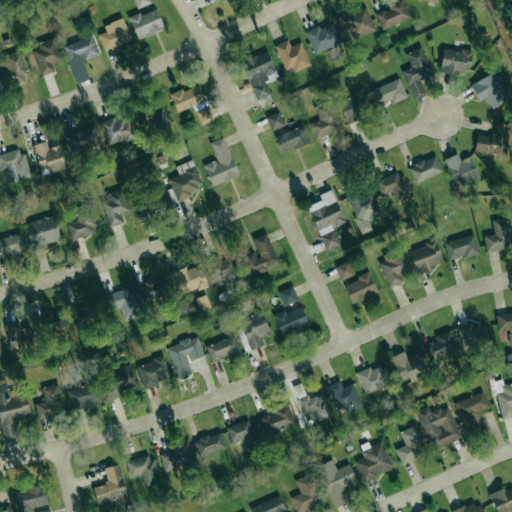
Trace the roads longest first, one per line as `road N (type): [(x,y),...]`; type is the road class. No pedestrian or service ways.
road 1 (residential): [(0,460),(177,413),(449,295),(511,279)]
road 2 (residential): [(0,293),(133,254),(441,116)]
road 3 (residential): [(343,344),(208,44),(179,0)]
road 4 (residential): [(0,122),(46,110),(301,0)]
road 5 (residential): [(376,511),(511,450)]
